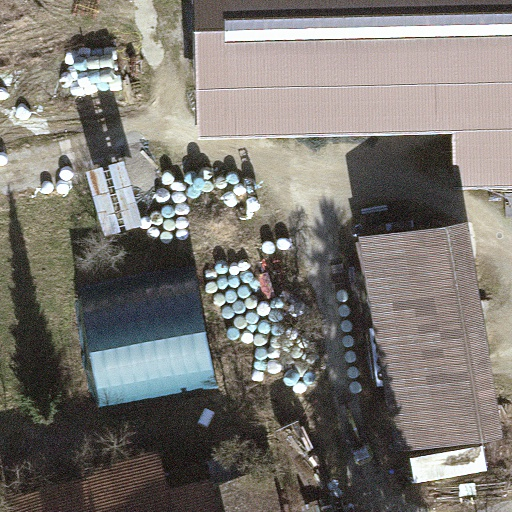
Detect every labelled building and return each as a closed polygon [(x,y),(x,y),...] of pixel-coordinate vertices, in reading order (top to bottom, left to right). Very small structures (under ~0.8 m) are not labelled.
[(511,0),(290,0),(293,131),(511,127),(511,0)] [(491,161),(480,166),(476,176),(481,187),(492,191),(502,186),(507,176),(502,165),(491,161)] [(363,247),(396,460),(495,445),(462,231),(363,247)] [(84,284),(100,403),(226,387),(211,267),(84,284)] [(320,412),(290,424),(311,479),(341,467),(320,412)] [(156,455),(5,495),(9,511),(217,511),(210,482),(166,494),(156,455)]
